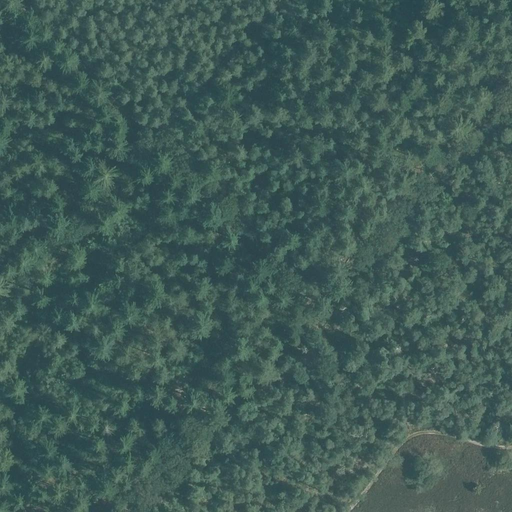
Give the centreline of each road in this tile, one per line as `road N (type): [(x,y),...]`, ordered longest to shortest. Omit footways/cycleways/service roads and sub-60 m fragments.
road 1 (track): [(134,511),(511,110)]
road 2 (track): [(279,0),(0,304)]
road 3 (track): [(511,448),(415,434),(346,511)]
road 4 (track): [(149,138),(18,0)]
